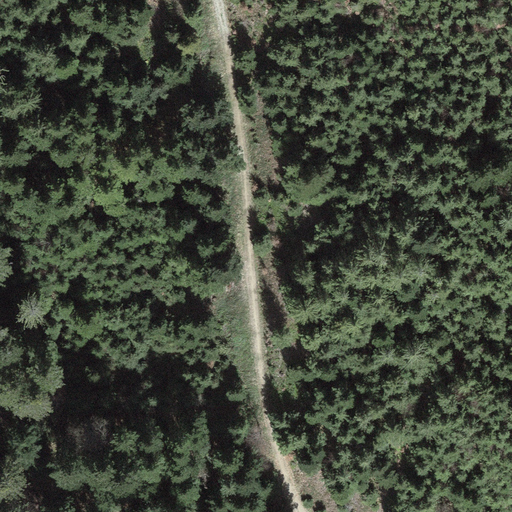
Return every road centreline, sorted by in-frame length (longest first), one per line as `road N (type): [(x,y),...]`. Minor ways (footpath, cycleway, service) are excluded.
road 1 (track): [(303,511),(265,407),(214,0)]
road 2 (track): [(37,511),(0,394)]
